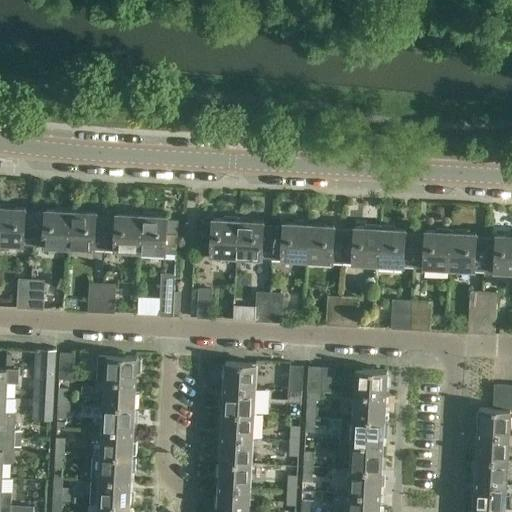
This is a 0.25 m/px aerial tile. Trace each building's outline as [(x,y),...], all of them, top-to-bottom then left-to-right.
[(0,209),(0,243),(34,245),(35,214),(25,213),(25,207),(0,205),(0,209)] [(34,245),(69,247),(71,209),(45,208),(45,214),(35,214),(34,245)] [(69,247),(104,249),(106,218),(96,217),(97,211),(71,209),(69,247)] [(104,249),(140,250),(142,213),(117,212),(116,218),(106,218),(104,249)] [(142,213),(140,250),(177,252),(178,219),(167,218),(168,215),(142,213)] [(236,256),(239,219),(213,217),(213,221),(202,220),(200,254),(236,256)] [(236,256),(272,258),(273,227),(264,226),(264,220),(239,219),(236,256)] [(272,258),(307,260),(309,223),(285,221),(284,227),(273,227),(272,258)] [(307,260),(343,262),(345,231),(335,230),(336,224),(309,223),(307,260)] [(343,262),(379,264),(380,227),(355,225),(355,231),(345,231),(343,262)] [(379,264),(414,266),(416,235),(406,234),(407,228),(380,227),(379,264)] [(414,266),(449,268),(451,230),(426,229),(426,235),(416,235),(414,266)] [(449,268),(485,270),(487,239),(477,238),(477,232),(451,230),(449,268)] [(511,271),(511,233),(497,233),(497,239),(487,239),(485,270),(485,276),(494,276),(495,270),(511,271)] [(159,314),(172,315),(175,273),(162,273),(159,314)] [(30,307),(32,278),(18,277),(17,306),(30,307)] [(32,278),(30,307),(43,308),(45,279),(32,278)] [(101,310),(102,282),(89,282),(88,310),(101,310)] [(102,282),(101,310),(115,311),(116,283),(102,282)] [(197,316),(210,317),(212,288),(199,288),(197,316)] [(481,332),(484,291),(470,290),(468,331),(481,332)] [(268,320),(270,292),(257,291),(255,319),(268,320)] [(484,291),(481,332),(495,333),(497,292),(484,291)] [(270,292),(268,320),(282,321),(284,293),(270,292)] [(339,324),(341,296),(328,295),(326,323),(339,324)] [(341,296),(339,324),(357,325),(359,297),(341,296)] [(410,328),(412,300),(393,299),(391,327),(410,328)] [(412,300),(410,328),(430,329),(432,301),(412,300)] [(54,351),(41,350),(40,378),(52,379),(54,351)] [(59,378),(62,378),(72,379),(73,352),(60,351),(59,378)] [(96,379),(104,380),(136,381),(136,372),(140,372),(141,359),(137,359),(137,356),(97,354),(96,379)] [(224,386),(255,388),(256,362),(225,361),(224,386)] [(288,390),(301,391),(302,365),(289,364),(288,390)] [(308,365),(307,391),(319,392),(321,366),(308,365)] [(0,396),(6,397),(7,381),(17,382),(18,369),(0,368),(0,396)] [(353,393),(385,395),(386,370),(355,369),(353,393)] [(104,380),(103,404),(134,406),(136,381),(104,380)] [(494,384),(492,407),(505,408),(506,385),(494,384)] [(68,387),(58,386),(57,402),(67,403),(68,387)] [(224,386),(222,410),(253,412),(255,388),(224,386)] [(301,391),(288,390),(287,401),(300,402),(301,391)] [(353,393),(352,418),(383,420),(385,395),(353,393)] [(6,397),(0,396),(0,436),(21,438),(22,431),(15,431),(16,412),(5,412),(6,397)] [(316,402),(306,401),(306,416),(316,416),(316,402)] [(69,403),(67,403),(57,402),(56,417),(67,418),(67,412),(68,412),(69,403)] [(103,404),(102,430),(133,431),(134,406),(103,404)] [(509,434),(510,409),(505,408),(492,407),(478,407),(477,432),(509,434)] [(222,410),(221,436),(252,438),(253,412),(222,410)] [(306,416),(305,430),(305,431),(315,432),(316,416),(306,416)] [(352,418),(351,443),(382,445),(383,420),(352,418)] [(298,440),(299,425),(290,425),(290,440),(298,440)] [(102,430),(100,454),(132,456),(133,431),(102,430)] [(477,432),(476,457),(507,459),(509,434),(477,432)] [(0,476),(1,477),(2,462),(13,462),(14,447),(21,447),(21,438),(0,436),(0,476)] [(221,436),(219,461),(251,462),(252,438),(221,436)] [(65,438),(55,437),(54,452),(65,452),(65,438)] [(297,455),(298,440),(290,440),(289,455),(297,455)] [(351,443),(349,468),(381,470),(382,445),(351,443)] [(304,451),(303,465),(313,466),(314,452),(304,451)] [(54,467),(64,468),(65,452),(54,452),(54,467)] [(130,480),(132,456),(100,454),(100,456),(92,455),(91,478),(130,480)] [(476,457),(474,482),(506,484),(507,459),(476,457)] [(219,461),(218,485),(249,487),(251,462),(219,461)] [(303,465),(302,480),(312,481),(313,466),(303,465)] [(349,468),(348,493),(379,494),(381,470),(349,468)] [(295,490),(296,476),(288,475),(287,489),(295,490)] [(1,477),(0,476),(0,511),(10,511),(11,492),(1,492),(1,477)] [(63,477),(53,476),(52,501),(62,502),(62,501),(70,502),(71,488),(63,487),(63,477)] [(129,505),(130,480),(91,478),(91,479),(99,480),(98,504),(129,505)] [(474,482),(473,507),(505,508),(506,484),(474,482)] [(218,485),(217,510),(248,511),(249,487),(218,485)] [(295,505),(295,490),(287,489),(286,504),(295,505)] [(348,493),(346,511),(378,511),(379,494),(348,493)] [(301,500),(300,511),(310,511),(311,500),(301,500)] [(51,511),(61,511),(62,502),(52,501),(51,511)]
